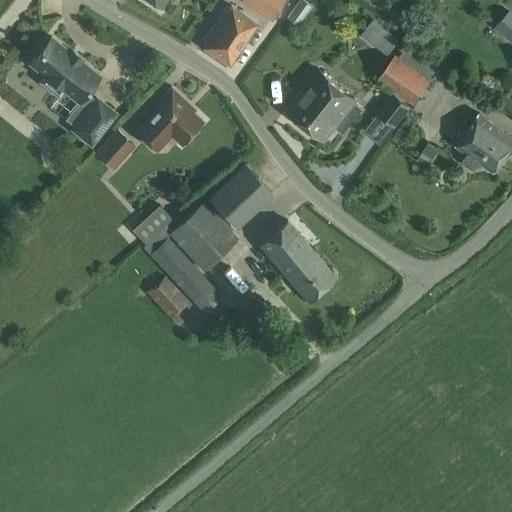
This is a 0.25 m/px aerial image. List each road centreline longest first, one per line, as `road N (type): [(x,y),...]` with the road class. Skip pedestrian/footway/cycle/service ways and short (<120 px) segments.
road 1 (unclassified): [(432,281),(308,190),(215,69),(96,0)]
road 2 (unclassified): [(157,511),(432,281)]
